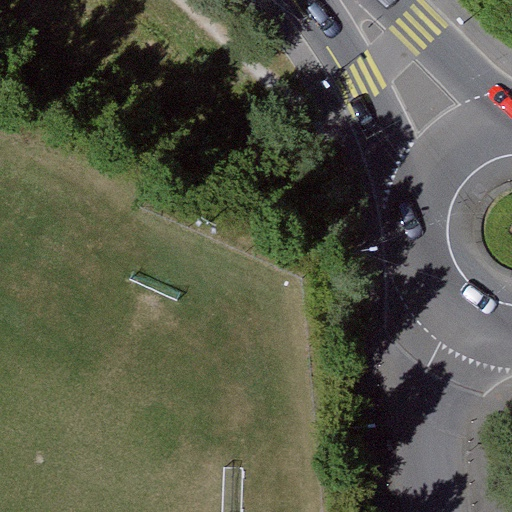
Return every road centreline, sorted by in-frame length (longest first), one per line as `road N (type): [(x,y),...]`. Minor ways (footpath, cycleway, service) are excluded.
road 1 (residential): [(450,320),(432,405),(438,511)]
road 2 (secondary): [(456,150),(431,179),(417,214),(415,253),(427,290),(450,320)]
road 3 (secondary): [(456,150),(348,0)]
